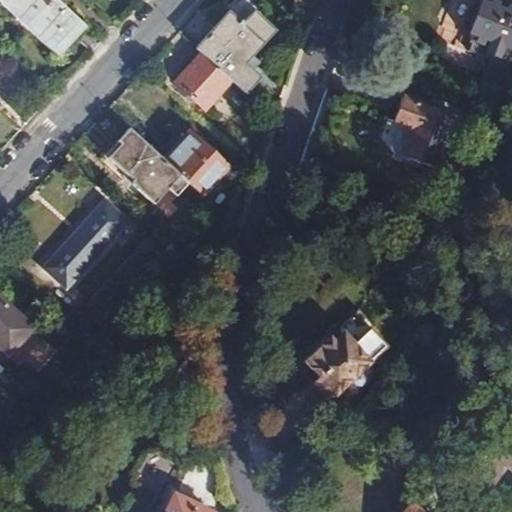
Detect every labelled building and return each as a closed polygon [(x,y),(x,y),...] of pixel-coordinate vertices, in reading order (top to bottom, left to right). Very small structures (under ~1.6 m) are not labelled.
[(0,0),(0,2),(23,25),(47,0),(0,0)] [(81,24),(56,0),(47,0),(23,25),(55,54),(81,24)] [(511,39),(511,10),(487,0),(485,0),(482,8),(475,5),(465,30),(473,34),(470,40),(483,45),(481,50),(505,59),(511,39)] [(229,77),(242,90),(255,75),(240,61),(268,29),(252,12),(239,22),(235,19),(234,21),(224,13),(194,46),(200,51),(229,77)] [(202,107),(229,77),(200,51),(174,81),(202,107)] [(415,128),(404,157),(438,169),(457,117),(404,97),(395,120),(415,128)] [(159,157),(125,125),(100,152),(128,179),(126,181),(147,200),(162,184),(173,194),(186,182),(159,157)] [(186,182),(197,193),(226,164),(188,128),(159,157),(186,182)] [(65,287),(126,221),(103,199),(42,267),(65,287)] [(84,304),(95,315),(105,302),(95,292),(84,304)] [(0,328),(15,312),(0,299),(0,328)] [(72,306),(55,324),(79,345),(96,328),(72,306)] [(313,382),(328,398),(382,348),(368,332),(372,328),(358,311),(303,361),(317,378),(313,382)] [(30,328),(11,354),(28,367),(48,341),(30,328)] [(202,511),(172,497),(165,511),(202,511)] [(422,511),(412,503),(403,511),(422,511)]
